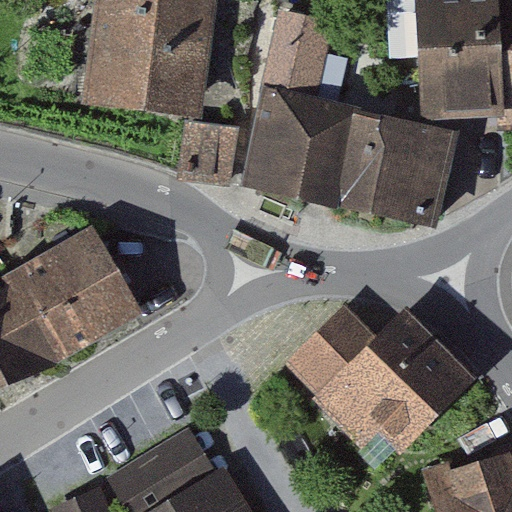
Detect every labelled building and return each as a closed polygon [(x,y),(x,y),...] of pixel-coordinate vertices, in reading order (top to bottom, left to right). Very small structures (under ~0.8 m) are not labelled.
[(199,126),(212,0),(104,0),(91,114),(133,118),(199,126)] [(511,7),(414,15),(422,118),(511,110),(511,7)] [(321,67),(269,58),(242,200),(428,229),(446,149),(310,124),(321,67)] [(240,140),(231,138),(193,133),(185,185),(223,190),(231,192),(240,140)] [(103,225),(0,275),(0,302),(34,370),(36,375),(150,320),(103,225)] [(0,391),(34,370),(0,302),(0,391)] [(393,469),(465,394),(401,333),(386,349),(351,315),(294,374),(393,469)] [(196,436),(117,483),(134,511),(154,511),(218,474),(196,436)] [(434,511),(511,511),(511,464),(428,489),(434,511)] [(258,511),(237,473),(166,511),(258,511)] [(104,511),(98,493),(54,508),(55,511),(104,511)]
